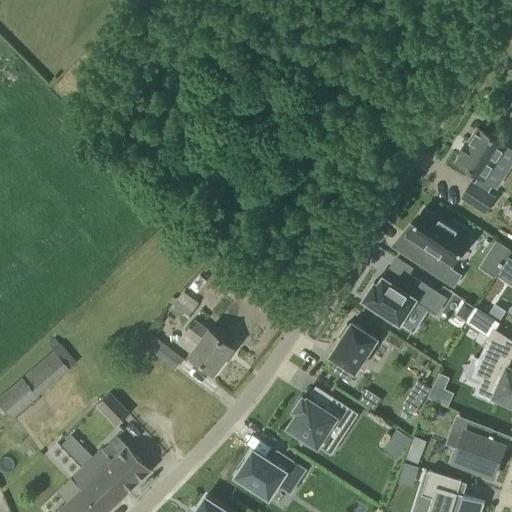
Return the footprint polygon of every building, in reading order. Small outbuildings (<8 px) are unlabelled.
[(462,196),(486,212),(495,196),(488,192),(493,184),(497,187),(498,184),(497,184),(496,185),(486,178),(507,146),(478,127),(468,142),(467,141),(459,153),(460,154),(456,161),(479,175),(474,183),(472,181),(462,196)] [(448,223),(423,207),(406,234),(417,241),(407,255),(453,285),(461,274),(448,266),(450,263),(452,264),(469,237),(467,236),(471,231),(451,218),(448,223)] [(489,254),(503,263),(511,249),(498,240),(489,253),(489,254)] [(511,258),(508,256),(495,276),(496,276),(500,270),(511,277),(511,258)] [(374,281),(362,299),(385,314),(383,316),(395,324),(397,321),(400,323),(415,300),(435,314),(446,297),(408,273),(399,286),(382,275),(377,283),(374,281)] [(193,303),(181,294),(177,299),(173,296),(169,301),(188,315),(199,302),(195,300),(193,303)] [(461,316),(467,320),(475,306),(465,300),(459,308),(461,316)] [(214,372),(233,347),(195,318),(186,331),(200,342),(190,354),(214,372)] [(378,338),(352,321),(350,325),(347,323),(339,335),(342,337),(330,355),(339,361),(333,370),(350,381),(355,372),(378,338)] [(488,363),(475,392),(493,400),(495,396),(511,403),(511,366),(508,365),(511,358),(511,338),(493,327),(484,341),(487,343),(480,359),(488,363)] [(176,369),(184,358),(144,328),(136,339),(176,369)] [(0,401),(13,417),(71,368),(55,351),(0,396),(0,401)] [(430,397),(450,406),(456,392),(447,389),(436,384),(430,397)] [(117,422),(128,411),(109,391),(98,402),(117,422)] [(358,413),(346,404),(329,393),(321,405),(308,396),(307,398),(303,395),(294,409),(298,412),(288,426),(318,446),(334,422),(346,431),(358,413)] [(490,473),(503,446),(487,438),(492,427),(461,413),(456,424),(465,428),(457,445),(455,445),(450,457),(471,467),(471,464),(490,473)] [(389,440),(384,447),(398,456),(403,449),(410,438),(396,429),(389,440)] [(127,445),(117,435),(103,449),(102,448),(94,456),(127,492),(151,469),(127,444),(127,445)] [(83,445),(73,455),(82,465),(93,455),(83,445)] [(421,452),(410,447),(405,459),(417,463),(421,452)] [(257,449),(239,476),(242,478),(273,498),(281,485),(294,494),(311,469),(281,449),(274,460),(257,449)] [(106,511),(127,492),(94,456),(72,476),(73,477),(83,488),(57,511),(106,511)] [(482,511),(486,501),(458,492),(463,479),(430,469),(422,494),(434,497),(429,511),(482,511)] [(230,511),(207,497),(199,509),(198,508),(195,511),(230,511)]
